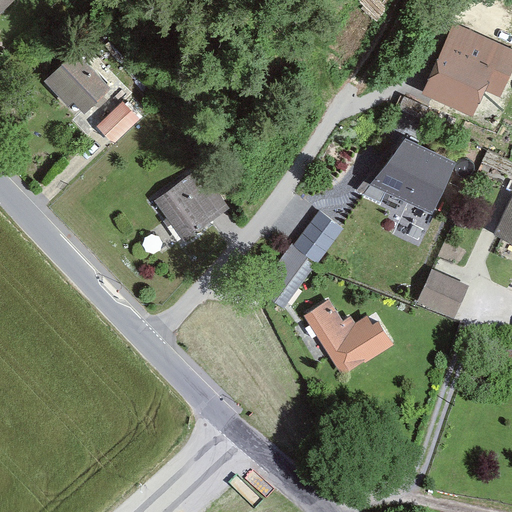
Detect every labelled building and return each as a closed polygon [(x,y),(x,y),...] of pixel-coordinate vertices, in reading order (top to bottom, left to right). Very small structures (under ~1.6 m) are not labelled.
[(511,48),(452,23),(422,93),(469,112),(489,66),(509,74),(511,67),(511,48)] [(75,45),(43,76),(68,101),(73,97),(84,108),(111,82),(75,45)] [(114,141),(143,116),(125,95),(96,120),(114,141)] [(451,156),(407,136),(375,176),(431,201),(451,156)] [(200,165),(154,196),(184,238),(229,206),(200,165)] [(511,188),(495,230),(511,237),(511,188)] [(343,224),(319,207),(293,242),(317,259),(343,224)] [(293,242),(291,241),(258,286),(284,305),(317,259),(293,242)] [(464,287),(428,272),(415,304),(451,318),(464,287)] [(328,293),(301,310),(342,375),(395,342),(378,315),(371,319),(367,312),(354,320),(349,312),(343,316),(328,293)]
